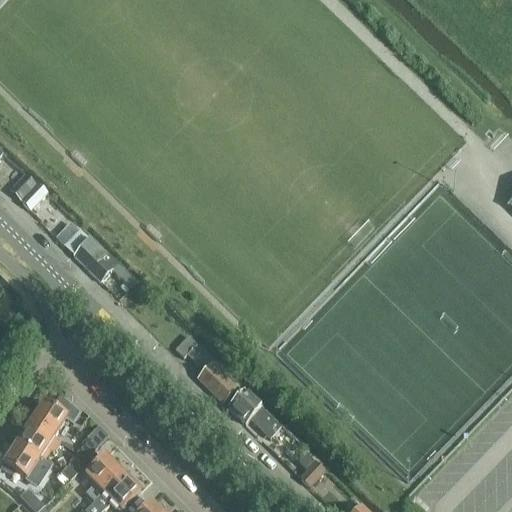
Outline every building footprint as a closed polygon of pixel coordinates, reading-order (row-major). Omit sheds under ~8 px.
[(3,160),(0,164),(0,177),(13,189),(23,177),(3,160)] [(12,192),(22,202),(36,188),(26,178),(12,192)] [(21,205),(30,213),(47,196),(38,187),(21,205)] [(64,249),(74,258),(101,285),(112,274),(130,292),(137,285),(106,253),(103,257),(79,233),(64,249)] [(183,361),(187,357),(197,348),(188,339),(175,353),(183,361)] [(197,348),(187,357),(204,374),(197,381),(223,406),(239,390),(214,365),(197,348)] [(228,411),(245,428),(250,423),(270,442),(282,430),(266,415),(262,410),(244,394),(228,411)] [(54,412),(43,405),(30,425),(53,441),(67,420),(74,425),(80,416),(62,398),(54,412)] [(18,444),(17,446),(40,461),(43,464),(50,454),(53,456),(60,445),(53,441),(30,425),(24,434),(21,432),(15,442),(18,444)] [(73,459),(81,467),(97,451),(89,443),(73,459)] [(40,461),(17,446),(3,467),(4,467),(2,471),(12,478),(15,474),(27,482),(40,461)] [(298,465),(307,474),(300,481),(309,490),(323,476),(305,458),(298,465)] [(86,497),(95,505),(103,497),(123,477),(106,460),(86,479),(95,488),(86,497)] [(62,475),(70,483),(78,476),(70,468),(62,475)] [(103,497),(95,505),(88,511),(105,511),(112,506),(118,511),(122,511),(140,495),(123,477),(103,497)] [(31,511),(41,511),(44,510),(44,509),(27,492),(19,500),(31,511)]
